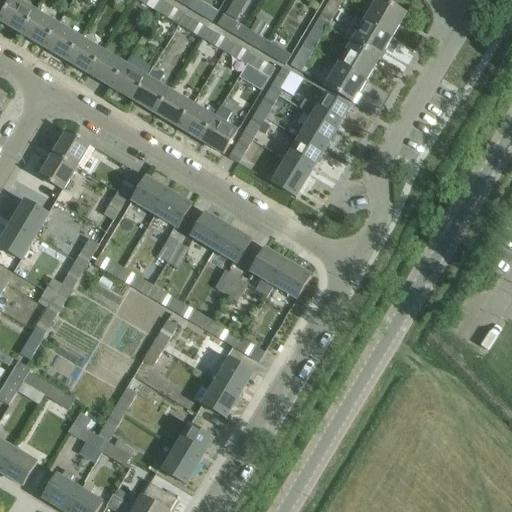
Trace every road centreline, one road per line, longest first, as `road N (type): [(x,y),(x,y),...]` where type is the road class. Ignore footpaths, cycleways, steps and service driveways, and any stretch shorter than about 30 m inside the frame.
road 1 (tertiary): [(282,511),(511,125)]
road 2 (residential): [(50,88),(349,267)]
road 3 (residential): [(349,267),(381,216),(373,168),(471,2)]
road 4 (residential): [(204,511),(349,267)]
